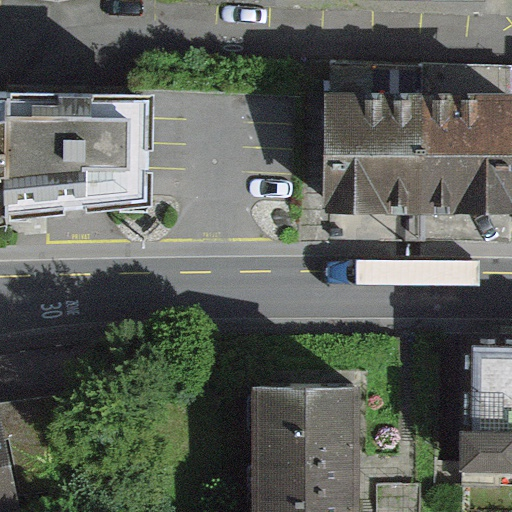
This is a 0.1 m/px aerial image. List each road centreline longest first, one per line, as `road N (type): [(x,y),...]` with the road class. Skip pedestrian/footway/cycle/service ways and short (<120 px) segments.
road 1 (residential): [(511,53),(0,31)]
road 2 (secondary): [(0,290),(511,292)]
